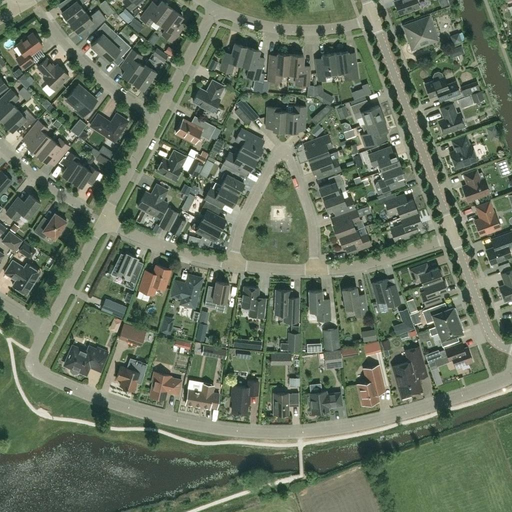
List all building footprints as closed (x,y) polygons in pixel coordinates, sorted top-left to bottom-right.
[(67,0),(70,3),(69,6),(61,12),(69,22),(85,11),(80,5),(86,0),(85,0),(67,0)] [(124,0),(123,1),(131,10),(142,0),(124,0)] [(395,0),(394,1),(399,15),(419,8),(416,0),(395,0)] [(160,24),(172,9),(162,1),(158,6),(152,2),(140,18),(150,25),(155,20),(160,24)] [(105,9),(110,15),(114,12),(109,6),(105,9)] [(127,24),(134,17),(125,8),(119,15),(127,24)] [(89,16),(85,11),(69,22),(77,33),(85,27),(87,28),(91,31),(91,32),(106,18),(99,9),(89,16)] [(182,16),(172,9),(160,24),(166,29),(162,34),(172,42),(184,25),(179,21),(182,16)] [(429,16),(403,26),(412,49),(438,40),(429,16)] [(129,25),(135,29),(140,23),(134,18),(129,25)] [(100,53),(111,41),(107,37),(113,30),(104,22),(95,32),(99,36),(91,45),(100,53)] [(459,32),(450,35),(453,44),(462,41),(459,32)] [(21,55),(16,59),(24,69),(34,61),(29,56),(42,46),(33,33),(27,37),(26,37),(21,40),(22,42),(17,45),(22,52),(21,55)] [(111,41),(100,53),(108,62),(117,53),(121,57),(131,47),(122,38),(116,45),(111,41)] [(242,65),(247,47),(234,43),(231,57),(224,55),(220,69),(231,73),(234,63),(242,65)] [(456,52),(460,54),(464,53),(461,45),(454,48),(456,52)] [(164,52),(171,56),(175,51),(168,47),(164,52)] [(247,47),(242,65),(249,67),(247,77),(258,80),(264,58),(258,56),(259,50),(247,47)] [(168,56),(157,48),(153,54),(164,61),(168,56)] [(133,82),(143,66),(138,62),(142,56),(132,49),(120,65),(126,69),(122,74),(133,82)] [(348,51),(335,53),(337,75),(338,75),(337,72),(344,71),(345,79),(358,77),(355,52),(348,53),(348,51)] [(289,74),(290,54),(277,53),(277,55),(270,55),(268,80),(281,81),(281,73),(289,74)] [(337,75),(335,53),(322,55),(322,58),(315,58),(318,80),(326,79),(325,77),(337,75)] [(303,55),(290,54),(289,74),(296,74),(296,84),(307,85),(308,85),(310,66),(302,65),(303,55)] [(47,58),(37,67),(45,75),(43,78),(55,90),(62,83),(69,76),(58,64),(55,66),(47,58)] [(143,66),(133,82),(143,89),(156,72),(151,68),(155,62),(149,58),(144,66),(143,66)] [(22,73),(18,69),(13,73),(16,77),(22,73)] [(432,77),(433,80),(424,84),(429,97),(437,94),(440,100),(459,93),(455,81),(447,84),(444,76),(443,77),(442,73),(438,71),(434,73),(432,77)] [(29,83),(32,79),(25,74),(22,78),(29,83)] [(200,88),(193,101),(213,112),(220,98),(218,97),(224,86),(212,80),(206,91),(200,88)] [(477,82),(461,88),(464,96),(480,90),(477,82)] [(371,92),(368,83),(362,85),(366,94),(371,92)] [(97,100),(78,84),(67,97),(74,103),(73,105),(78,109),(76,112),(82,117),(84,115),(97,100)] [(314,97),(329,105),(333,98),(322,92),(322,85),(313,86),(313,89),(314,97)] [(0,118),(3,122),(17,109),(14,105),(14,103),(19,98),(10,89),(0,98),(0,118)] [(470,94),(473,103),(483,100),(480,91),(470,94)] [(243,110),(249,105),(242,98),(236,103),(243,110)] [(46,99),(41,104),(46,108),(51,103),(46,99)] [(365,124),(383,117),(378,105),(370,108),(366,99),(350,105),(355,119),(363,116),(365,124)] [(445,117),(438,120),(443,134),(465,126),(460,112),(457,113),(453,103),(440,108),(442,115),(444,114),(445,117)] [(437,104),(428,108),(431,114),(440,111),(437,104)] [(286,105),(286,111),(285,130),(297,131),(297,129),(305,130),(306,106),(286,105)] [(348,116),(345,105),(335,109),(339,119),(348,116)] [(239,107),(234,112),(237,116),(242,111),(239,107)] [(285,130),(286,111),(280,111),(280,108),(267,107),(265,127),(273,128),(272,130),(285,130)] [(17,109),(3,122),(12,131),(21,122),(26,128),(36,119),(26,109),(22,113),(17,109)] [(321,109),(311,119),(315,124),(326,114),(321,109)] [(98,114),(91,125),(114,141),(128,121),(117,114),(111,123),(98,114)] [(183,119),(176,133),(195,143),(199,134),(209,139),(215,127),(194,116),(191,123),(183,119)] [(361,125),(364,133),(361,134),(365,147),(387,139),(384,131),(387,130),(383,117),(365,124),(361,125)] [(86,124),(80,119),(70,130),(77,135),(86,124)] [(36,154),(50,137),(45,133),(48,128),(38,120),(23,139),(28,144),(26,146),(36,154)] [(345,122),(340,124),(343,131),(351,128),(349,124),(345,122)] [(239,150),(256,159),(262,147),(261,146),(264,140),(241,128),(235,140),(243,144),(239,150)] [(84,141),(88,135),(83,131),(78,137),(84,141)] [(309,161),(329,154),(327,148),(332,146),(327,134),(304,143),(306,149),(305,150),(309,161)] [(466,135),(452,140),(455,150),(450,152),(451,157),(451,159),(452,162),(453,162),(455,168),(477,160),(471,144),(469,145),(466,135)] [(50,137),(36,154),(46,162),(48,160),(54,165),(69,146),(60,138),(56,142),(50,137)] [(355,144),(349,146),(352,153),(357,151),(355,144)] [(379,172),(400,164),(395,152),(393,153),(390,146),(368,154),(373,166),(377,165),(379,172)] [(72,180),(82,165),(76,161),(79,158),(67,150),(60,161),(65,164),(65,166),(66,167),(62,173),(72,180)] [(163,157),(156,171),(175,180),(182,167),(181,166),(186,156),(174,150),(170,157),(171,158),(170,161),(163,157)] [(229,152),(223,164),(240,173),(240,172),(245,175),(248,169),(250,170),(256,159),(239,150),(236,156),(229,152)] [(194,159),(203,163),(208,154),(202,151),(200,155),(197,153),(194,159)] [(331,159),(329,154),(309,161),(313,173),(315,172),(317,178),(341,170),(336,157),(331,159)] [(208,156),(199,174),(206,178),(214,163),(211,162),(213,159),(208,156)] [(203,163),(194,159),(193,159),(187,171),(197,176),(203,163)] [(503,159),(496,162),(500,172),(507,169),(503,159)] [(240,173),(223,164),(219,170),(224,173),(221,178),(224,180),(221,185),(238,194),(244,182),(237,179),(240,173)] [(378,180),(378,181),(376,182),(374,186),(377,194),(382,192),(404,184),(402,177),(404,176),(400,164),(379,172),(382,179),(378,180)] [(82,165),(72,180),(82,187),(86,180),(87,181),(89,181),(89,180),(93,183),(99,172),(89,165),(87,169),(82,165)] [(469,184),(462,186),(467,200),(478,196),(479,197),(483,196),(484,194),(489,192),(484,178),(480,180),(476,170),(464,174),(467,182),(468,181),(469,184)] [(0,194),(12,181),(1,171),(0,171),(0,194)] [(346,190),(343,184),(340,173),(328,178),(330,183),(319,187),(323,199),(346,190)] [(19,189),(24,183),(18,177),(13,183),(19,189)] [(146,191),(137,206),(160,218),(168,203),(162,200),(168,190),(156,184),(151,194),(146,191)] [(190,191),(196,195),(199,189),(193,185),(190,191)] [(238,194),(221,185),(218,191),(211,187),(204,199),(221,208),(224,202),(232,206),(238,194)] [(346,190),(323,199),(327,211),(340,206),(342,213),(355,208),(350,196),(344,199),(341,192),(346,191),(346,190)] [(18,197),(6,212),(16,220),(22,213),(29,218),(40,202),(29,194),(24,201),(18,197)] [(404,194),(386,200),(385,197),(374,201),(376,206),(385,202),(389,214),(398,211),(400,217),(417,211),(413,199),(407,201),(404,194)] [(201,220),(220,230),(225,219),(217,215),(221,208),(206,200),(199,212),(204,215),(201,220)] [(489,202),(476,207),(479,215),(480,215),(481,218),(475,220),(480,234),(500,227),(495,213),(494,214),(489,202)] [(361,219),(360,220),(356,208),(332,217),(334,224),(332,224),(337,236),(364,226),(361,219)] [(168,209),(159,225),(168,229),(177,213),(168,209)] [(417,211),(400,217),(403,224),(390,228),(395,242),(418,233),(416,226),(421,223),(417,211)] [(42,219),(34,231),(44,238),(47,233),(54,238),(58,232),(60,234),(65,228),(63,226),(66,221),(55,213),(48,223),(42,219)] [(186,221),(178,216),(170,230),(178,235),(186,221)] [(220,230),(201,220),(198,225),(194,223),(191,228),(214,240),(220,230)] [(14,223),(10,229),(15,233),(19,227),(14,223)] [(156,224),(153,230),(159,233),(162,227),(156,224)] [(364,226),(337,236),(337,237),(339,236),(343,247),(345,247),(347,253),(371,245),(367,233),(366,233),(364,226)] [(9,231),(2,241),(15,250),(22,240),(9,231)] [(493,247),(485,250),(491,264),(511,256),(508,247),(511,245),(511,232),(491,239),(493,247)] [(24,241),(18,251),(30,258),(36,249),(24,241)] [(127,253),(126,255),(121,253),(115,267),(120,269),(118,274),(123,276),(122,277),(124,278),(125,276),(128,278),(125,286),(134,290),(143,263),(136,260),(137,258),(127,253)] [(13,260),(4,273),(16,280),(12,285),(26,294),(40,272),(27,263),(24,267),(13,260)] [(423,285),(442,278),(441,277),(443,275),(441,269),(438,267),(429,270),(426,263),(410,269),(414,282),(421,279),(423,285)] [(145,270),(139,290),(154,294),(156,286),(164,288),(171,269),(156,264),(153,273),(145,270)] [(505,284),(499,286),(504,301),(511,298),(511,268),(500,273),(503,280),(504,280),(505,284)] [(202,278),(188,274),(186,283),(176,281),(172,295),(182,298),(181,303),(183,304),(184,306),(190,308),(192,306),(194,307),(202,278)] [(442,278),(423,285),(425,291),(421,293),(425,306),(441,300),(438,292),(446,290),(447,286),(445,280),(442,280),(442,278)] [(389,286),(387,279),(372,283),(378,302),(386,300),(388,306),(400,303),(395,284),(389,286)] [(229,283),(216,281),(214,294),(207,293),(204,306),(217,308),(218,301),(225,302),(229,283)] [(258,287),(244,286),(242,306),(250,307),(249,315),(263,317),(265,298),(257,297),(258,287)] [(356,286),(342,289),(344,299),(342,301),(343,304),(345,306),(346,308),(354,307),(356,316),(367,314),(364,294),(357,295),(356,286)] [(291,290),(276,290),(275,314),(284,314),(283,321),(298,321),(299,297),(291,296),(291,290)] [(308,290),(309,311),(316,310),(317,320),(331,319),(330,298),(322,299),(322,290),(308,290)] [(106,298),(101,309),(122,317),(126,307),(106,298)] [(429,329),(459,319),(455,308),(453,309),(452,307),(447,309),(444,303),(423,311),(427,322),(434,320),(437,326),(429,329)] [(389,308),(384,317),(392,322),(397,312),(389,308)] [(414,328),(407,308),(399,311),(403,322),(394,325),(397,334),(414,328)] [(148,321),(150,312),(140,310),(138,319),(148,321)] [(201,310),(195,338),(203,340),(209,312),(201,310)] [(418,311),(411,314),(414,324),(420,322),(418,316),(420,315),(418,311)] [(170,335),(174,319),(164,316),(159,332),(170,335)] [(459,319),(429,329),(431,335),(439,332),(441,339),(440,340),(442,346),(458,340),(456,334),(461,332),(461,331),(463,330),(459,319)] [(113,320),(109,329),(116,332),(120,322),(113,320)] [(123,323),(119,335),(118,339),(141,346),(142,342),(146,330),(123,323)] [(280,343),(280,349),(299,350),(300,333),(299,333),(299,326),(291,325),(291,332),(289,332),(288,343),(280,343)] [(326,338),(324,338),(325,349),(337,348),(335,328),(325,329),(326,338)] [(233,341),(238,344),(241,336),(236,334),(233,341)] [(380,342),(383,351),(391,348),(388,339),(380,342)] [(261,341),(247,340),(246,347),(261,348),(261,341)] [(461,343),(439,351),(439,350),(425,355),(429,367),(436,365),(434,359),(441,357),(450,353),(455,367),(472,361),(467,347),(463,348),(461,343)] [(64,364),(70,366),(69,369),(70,371),(71,373),(74,374),(76,374),(78,373),(79,370),(86,373),(90,365),(100,369),(108,352),(97,347),(96,350),(89,347),(87,352),(72,346),(64,364)] [(419,346),(405,350),(408,362),(392,366),(394,375),(397,374),(400,386),(398,387),(401,398),(411,395),(410,392),(422,389),(418,378),(427,375),(419,346)] [(227,350),(216,348),(214,358),(225,359),(227,350)] [(340,350),(323,352),(324,364),(338,362),(338,364),(341,364),(340,350)] [(376,362),(382,361),(380,351),(374,352),(374,354),(369,355),(370,360),(376,359),(376,362)] [(122,380),(120,386),(133,390),(138,377),(142,379),(147,363),(133,359),(130,368),(126,367),(126,368),(120,366),(116,378),(122,380)] [(367,382),(358,384),(363,404),(378,401),(376,393),(384,391),(378,365),(364,368),(367,382)] [(153,381),(150,395),(165,399),(168,389),(171,390),(171,392),(178,394),(181,380),(170,377),(171,375),(154,371),(152,381),(153,381)] [(233,385),(231,400),(233,400),(232,411),(238,411),(238,412),(246,413),(248,398),(249,398),(250,394),(257,395),(258,381),(248,380),(248,387),(233,385)] [(310,395),(308,396),(308,400),(310,401),(312,412),(328,410),(328,406),(330,406),(336,406),(342,405),(340,392),(334,393),(332,393),(329,393),(326,394),(326,391),(322,391),(321,382),(309,384),(310,393),(309,393),(310,395)] [(188,388),(185,404),(209,409),(210,406),(217,408),(219,394),(212,392),(214,385),(202,383),(201,390),(188,388)] [(273,393),(273,414),(288,414),(288,404),(292,404),(292,406),(298,406),(298,392),(292,393),(288,393),(273,393)]
